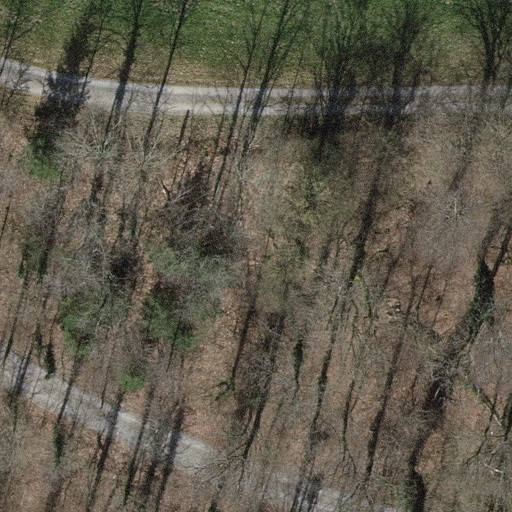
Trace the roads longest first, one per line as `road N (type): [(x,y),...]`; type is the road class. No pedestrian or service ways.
road 1 (track): [(0,80),(177,107),(511,104)]
road 2 (track): [(0,360),(261,479),(357,511)]
